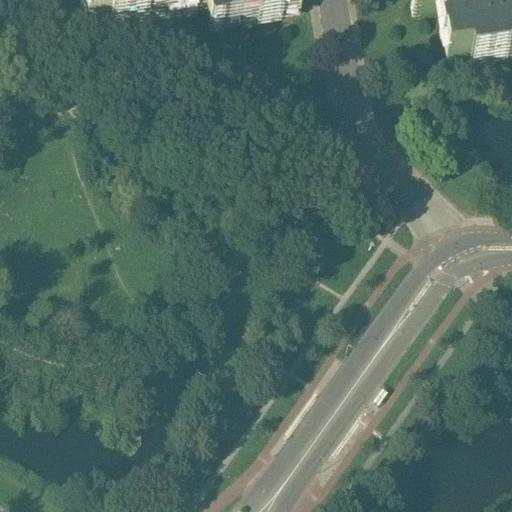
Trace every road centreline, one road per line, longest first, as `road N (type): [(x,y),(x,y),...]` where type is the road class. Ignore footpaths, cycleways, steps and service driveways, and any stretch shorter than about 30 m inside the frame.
road 1 (residential): [(460,256),(360,145),(330,0)]
road 2 (residential): [(293,467),(435,274),(460,256)]
